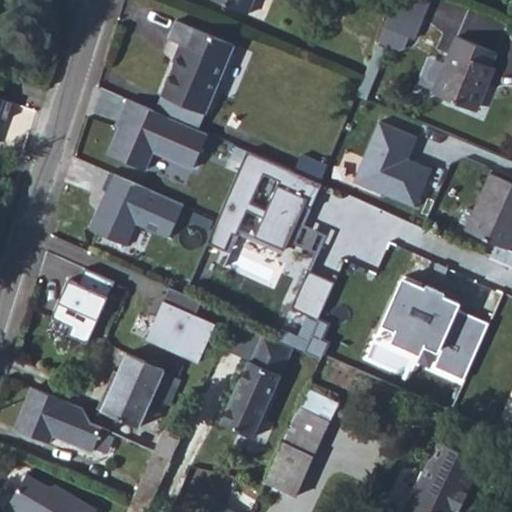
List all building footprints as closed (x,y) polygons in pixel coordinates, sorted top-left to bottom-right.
[(216,0),(243,11),(247,0),(216,0)] [(431,0),(400,0),(389,29),(415,40),(431,0)] [(180,47),(160,97),(203,114),(231,44),(175,21),(166,41),(180,47)] [(437,86),(475,103),(485,79),(491,82),(499,60),(495,58),(499,46),(460,29),(437,86)] [(485,79),(475,103),(481,105),(491,82),(485,79)] [(160,97),(155,111),(196,130),(203,114),(160,97)] [(196,130),(155,111),(127,100),(107,154),(146,173),(154,155),(192,170),(207,134),(196,130)] [(378,120),(354,182),(416,208),(434,169),(412,159),(420,136),(378,120)] [(315,181),(323,162),(300,152),(291,170),(315,181)] [(287,255),(318,186),(248,154),(209,240),(227,248),(235,232),(287,255)] [(467,224),(495,237),(487,254),(511,264),(511,243),(511,241),(511,177),(492,168),(477,203),(472,201),(467,203),(462,213),(465,218),(469,220),(467,224)] [(115,176),(91,231),(128,247),(136,227),(168,240),(185,206),(115,176)] [(86,268),(81,281),(110,292),(115,279),(86,268)] [(319,315),(335,280),(309,268),(293,304),(319,315)] [(462,310),(463,307),(406,281),(385,328),(398,335),(394,345),(421,357),(425,349),(441,355),(437,367),(464,380),(490,323),(462,310)] [(88,342),(107,300),(71,282),(52,328),(88,342)] [(209,317),(158,295),(141,335),(192,357),(209,317)] [(251,353),(263,326),(232,313),(220,340),(249,352),(251,353)] [(293,338),(263,326),(251,353),(249,352),(222,415),(254,430),(293,338)] [(158,363),(121,348),(96,405),(133,421),(146,390),(162,397),(173,374),(157,366),(158,363)] [(24,377),(8,418),(42,432),(45,425),(85,441),(94,417),(84,413),(75,397),(24,377)] [(307,386),(266,474),(302,491),(343,403),(307,386)] [(164,416),(132,490),(148,497),(182,423),(164,416)] [(436,433),(407,499),(424,507),(421,511),(454,511),(457,506),(459,507),(471,480),(464,476),(468,467),(477,471),(484,454),(482,454),(456,442),(436,433)] [(47,479),(25,466),(5,501),(24,511),(89,511),(95,502),(54,477),(47,479)] [(141,511),(148,497),(132,490),(122,511),(124,511),(141,511)] [(240,511),(242,510),(213,491),(200,511),(240,511)]
